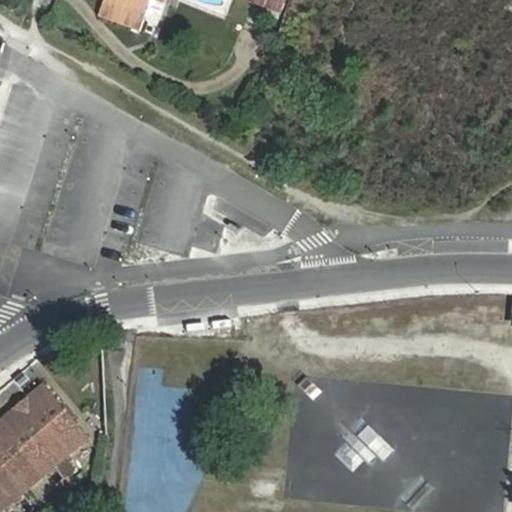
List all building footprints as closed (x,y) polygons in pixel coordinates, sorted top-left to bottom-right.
[(104,0),(100,12),(143,30),(150,14),(162,19),(169,0),(104,0)] [(253,0),(253,2),(281,13),(286,0),(253,0)] [(228,362),(266,360),(265,343),(227,345),(228,362)] [(0,503),(80,439),(37,387),(0,415),(0,503)] [(332,453),(356,477),(389,445),(365,420),(332,453)]
